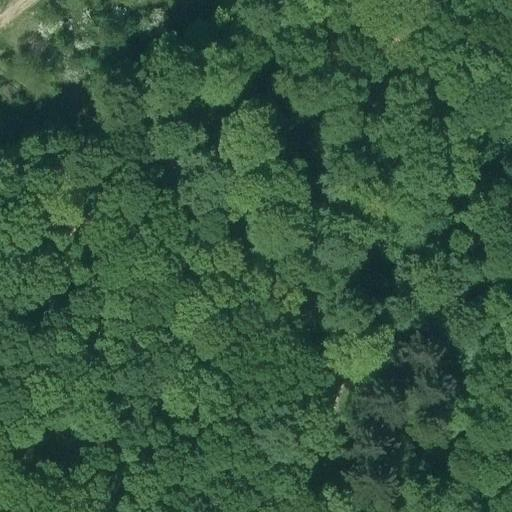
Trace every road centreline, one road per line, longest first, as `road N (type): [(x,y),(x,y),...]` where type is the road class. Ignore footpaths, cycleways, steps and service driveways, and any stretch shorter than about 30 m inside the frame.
road 1 (track): [(346,355),(0,416)]
road 2 (track): [(346,355),(511,278)]
